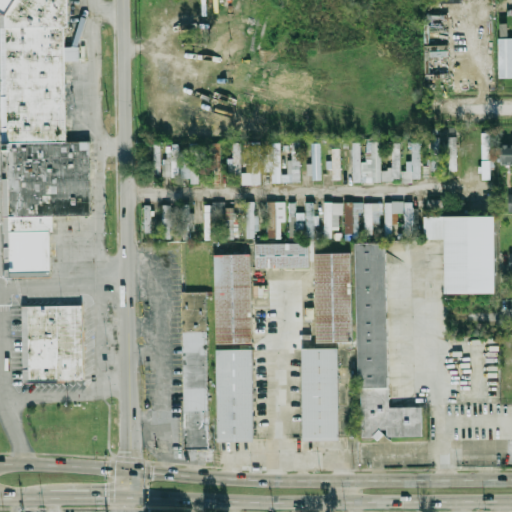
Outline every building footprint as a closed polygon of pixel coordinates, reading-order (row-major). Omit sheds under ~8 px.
[(0,12),(0,0),(16,0),(6,16),(0,12)] [(16,0),(6,16),(6,27),(66,27),(70,27),(69,0),(16,0)] [(9,142),(6,27),(66,27),(66,142),(9,142)] [(499,36),(511,36),(511,76),(499,76),(499,36)] [(482,159),(490,159),(490,133),(482,133),(482,159)] [(448,137),(448,171),(459,171),(459,137),(448,137)] [(262,184),(260,141),(252,142),(253,150),(247,150),(247,173),(242,173),(243,185),(262,184)] [(401,181),(400,143),(392,143),(392,169),(381,169),(381,141),(366,141),(366,161),(361,161),(361,142),(353,142),(353,165),(348,165),(348,173),(342,173),(342,182),(401,181)] [(9,142),(66,142),(92,142),(92,214),(55,216),(8,217),(9,142)] [(233,159),(228,159),(228,174),(241,174),(241,142),(233,142),(233,159)] [(272,183),(301,182),(300,142),(292,142),(292,160),(287,160),(288,174),(281,174),(280,143),(271,143),(272,153),(267,153),(268,168),(272,168),(272,183)] [(421,179),(421,142),(413,142),(413,179),(421,179)] [(161,144),(154,144),(153,175),(161,175),(161,144)] [(321,178),(321,144),(312,144),(312,164),(307,164),(307,178),(321,178)] [(170,166),(166,166),(165,176),(179,177),(179,145),(170,145),(170,166)] [(431,170),(439,171),(442,146),(434,145),(431,170)] [(511,165),(511,145),(503,145),(503,165),(511,165)] [(200,184),(199,147),(191,147),(191,161),(181,161),(181,178),(191,178),(191,184),(200,184)] [(332,162),(333,180),(341,179),(340,148),(332,148),(332,162)] [(212,149),(213,180),(221,180),(220,149),(212,149)] [(494,160),(482,160),(483,180),(491,179),(491,168),(495,168),(494,160)] [(429,200),(429,209),(455,209),(455,200),(429,200)] [(255,201),(247,202),(247,238),(258,238),(258,216),(255,216),(255,201)] [(268,238),(281,238),(281,222),(286,222),(286,201),(267,202),(268,238)] [(290,236),(304,236),(304,212),(297,212),(296,202),(290,202),(290,236)] [(307,239),(315,239),(315,226),(319,226),(319,215),(315,215),(315,202),(306,202),(307,239)] [(344,203),(325,202),(324,238),(332,238),(332,229),(340,230),(340,216),(343,216),(344,203)] [(345,234),(360,233),(359,212),(364,212),(363,202),(344,202),(345,234)] [(386,202),(385,234),(392,234),(392,213),(403,213),(403,202),(386,202)] [(404,235),(413,236),(414,202),(405,202),(404,235)] [(205,240),(218,239),(217,213),(225,213),(225,203),(204,203),(205,240)] [(381,203),(365,203),(365,234),(373,234),(373,225),(381,225),(381,203)] [(192,231),(192,204),(182,205),(183,231),(192,231)] [(163,239),(173,238),(172,205),(162,205),(163,239)] [(237,207),(226,208),(226,238),(238,238),(237,207)] [(496,290),(445,290),(445,238),(424,238),(424,214),(496,214),(496,290)] [(8,217),(55,216),(55,230),(51,230),(51,274),(9,275),(8,217)] [(358,243),(387,242),(391,408),(424,407),(424,436),(362,438),(358,243)] [(257,243),(310,243),(310,266),(257,266),(257,243)] [(215,254),(251,253),(252,342),(217,343),(215,254)] [(316,253),(351,253),(352,341),(317,341),(316,253)] [(183,292),(210,292),(210,447),(183,447),(183,292)] [(24,306),(83,306),(84,382),(24,382),(24,306)] [(217,348),(254,348),(254,439),(217,439),(217,348)] [(304,349),(339,348),(340,440),(305,441),(304,349)]
